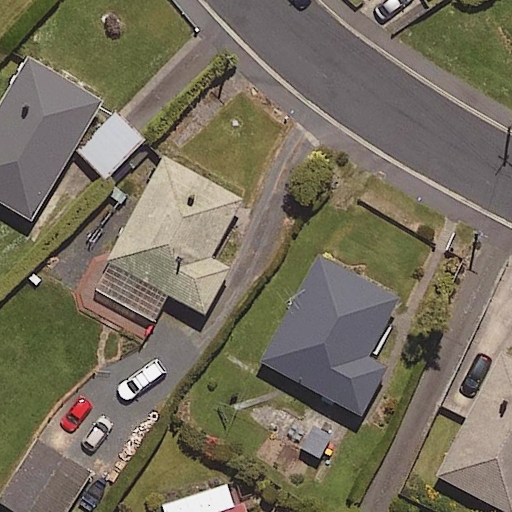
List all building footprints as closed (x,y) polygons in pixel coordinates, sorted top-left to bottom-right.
[(103,101),(30,55),(0,102),(0,201),(29,220),(103,101)] [(144,140),(116,112),(78,150),(105,178),(144,140)] [(242,204),(167,159),(92,284),(151,319),(167,293),(203,314),(227,273),(208,262),(242,204)] [(398,297),(320,256),(264,362),(361,413),(385,368),(366,357),(398,297)] [(511,511),(511,358),(476,340),(442,406),(466,418),(437,475),(508,511),(511,511)] [(66,511),(90,474),(37,441),(0,500),(0,501),(17,511),(66,511)] [(229,509),(223,488),(164,506),(166,511),(245,511),(243,505),(229,509)]
